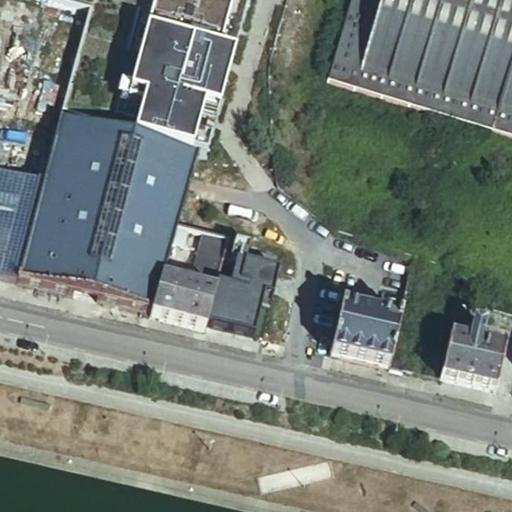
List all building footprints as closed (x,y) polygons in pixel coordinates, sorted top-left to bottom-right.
[(239,6),(217,0),(175,0),(172,14),(158,10),(150,42),(224,61),(239,6)] [(511,0),(350,0),(325,87),(511,139),(511,0)] [(224,61),(150,42),(125,123),(139,126),(130,160),(193,175),(205,129),(222,134),(239,68),(224,61)] [(181,232),(195,178),(130,160),(63,142),(50,192),(25,286),(157,322),(167,284),(171,270),(181,232)] [(50,192),(0,178),(0,279),(25,286),(50,192)] [(224,243),(181,232),(171,270),(174,271),(178,253),(196,257),(190,283),(178,280),(177,286),(167,284),(157,322),(203,333),(204,329),(219,263),(224,243)] [(196,257),(178,253),(174,271),(171,270),(167,284),(177,286),(178,280),(190,283),(196,257)] [(219,263),(204,329),(250,340),(259,300),(260,296),(255,295),(254,298),(226,291),(228,282),(258,289),(262,273),(219,263)] [(457,304),(453,318),(487,326),(491,310),(471,304),(469,308),(457,304)] [(362,314),(341,309),(330,358),(387,371),(392,347),(398,323),(386,320),(362,314)] [(486,393),(491,394),(501,350),(479,345),(483,331),(469,328),(466,342),(448,337),(437,382),(442,383),(486,393)]
